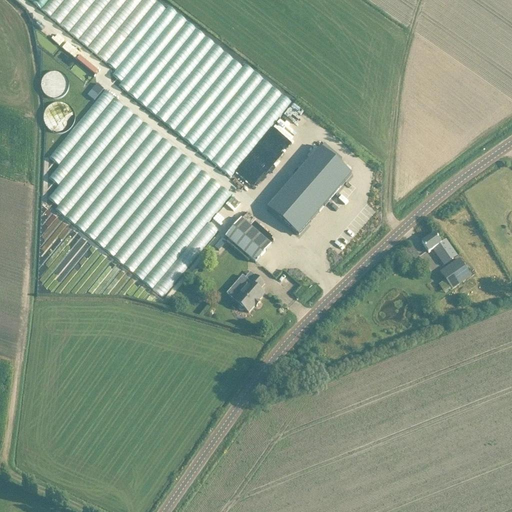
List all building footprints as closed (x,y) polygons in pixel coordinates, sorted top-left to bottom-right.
[(365,0),(366,4),(411,23),(421,0),(365,0)] [(98,85),(88,96),(94,102),(104,90),(98,85)] [(299,236),(352,175),(321,148),(268,209),(299,236)] [(241,219),(226,237),(256,264),(272,246),(241,219)] [(446,241),(441,244),(435,235),(422,244),(429,253),(433,251),(444,267),(458,257),(446,241)] [(321,264),(297,246),(293,252),(288,249),(281,258),(294,267),(292,269),(305,278),(312,269),(315,271),(321,264)] [(459,260),(441,273),(452,289),(471,276),(459,260)] [(251,283),(235,302),(239,305),(239,306),(238,307),(238,308),(239,309),(239,310),(240,310),(240,311),(241,311),(242,311),(243,311),(244,310),(249,314),(255,306),(256,308),(260,303),(259,302),(265,295),(260,290),(265,284),(257,278),(255,276),(250,283),(251,283)] [(210,301),(188,281),(175,296),(197,315),(210,301)] [(411,300),(418,297),(414,287),(405,290),(406,294),(408,293),(411,300)] [(426,288),(416,291),(418,297),(428,293),(426,288)]
